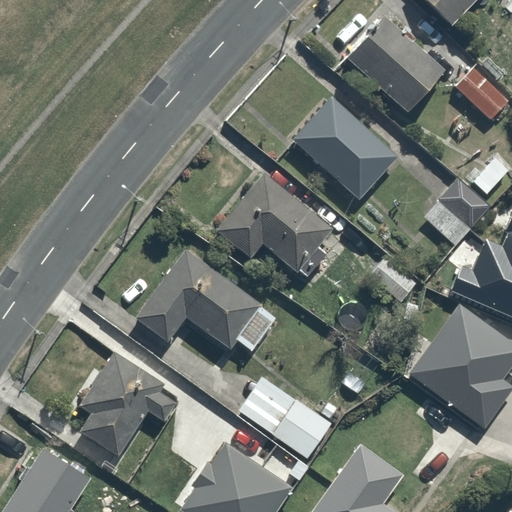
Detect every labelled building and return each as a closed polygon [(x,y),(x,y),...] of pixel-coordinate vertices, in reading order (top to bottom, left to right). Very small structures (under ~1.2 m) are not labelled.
[(402,0),(423,21),(444,0),(402,0)] [(320,55),(379,104),(415,60),(356,12),(320,55)] [(462,60),(445,80),(487,118),(505,98),(462,60)] [(263,138),(326,196),(365,155),(301,96),(263,138)] [(424,207),(450,226),(500,163),(475,144),(424,207)] [(237,240),(266,266),(301,226),(238,171),(191,224),(224,254),(237,240)] [(511,258),(474,238),(449,285),(511,319),(511,316),(511,258)] [(158,313),(200,343),(233,298),(159,244),(108,314),(140,337),(158,313)] [(498,369),(511,349),(511,342),(453,302),(405,373),(476,421),(507,375),(498,369)] [(45,434),(86,460),(134,384),(81,351),(46,407),(57,414),(45,434)] [(206,456),(212,446),(257,476),(247,490),(269,505),(278,491),(326,419),(255,372),(224,419),(199,402),(176,436),(206,456)] [(279,511),(363,511),(347,500),(366,473),(327,445),(279,511)] [(0,471),(0,511),(35,511),(58,478),(14,450),(0,471)]
